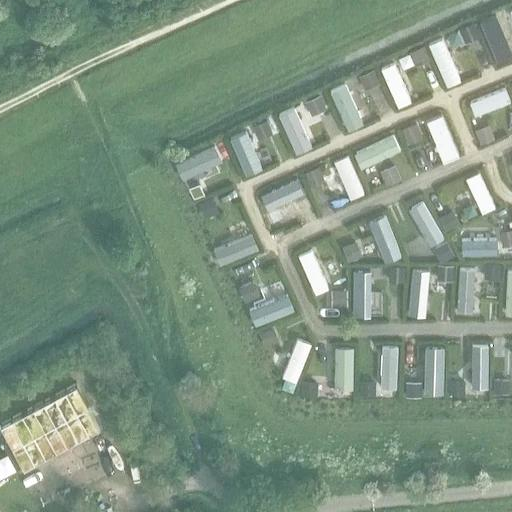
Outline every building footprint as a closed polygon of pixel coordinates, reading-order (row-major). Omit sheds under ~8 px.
[(481,22),(497,59),(510,54),(494,16),(481,22)] [(459,28),(465,42),(480,35),(474,21),(459,28)] [(428,43),(447,85),(460,79),(442,37),(428,43)] [(409,51),(416,65),(430,59),(424,44),(409,51)] [(381,68),(398,106),(410,101),(393,63),(381,68)] [(359,75),(365,89),(379,83),(373,69),(359,75)] [(329,88),(347,128),(360,123),(342,82),(329,88)] [(505,88),(470,101),(475,114),(510,100),(505,88)] [(309,99),(315,114),(329,108),(323,93),(309,99)] [(307,143),(293,110),(280,115),(295,148),(307,143)] [(427,120),(433,135),(448,129),(442,114),(427,120)] [(252,125),(258,139),(272,133),(266,119),(252,125)] [(474,129),(480,144),(495,138),(489,124),(474,129)] [(404,130),(421,168),(434,162),(417,125),(404,130)] [(232,137),(246,171),(257,166),(243,133),(232,137)] [(393,134),(354,152),(361,167),(400,148),(393,134)] [(209,147),(216,161),(230,154),(223,140),(209,147)] [(198,141),(187,146),(202,179),(213,174),(198,141)] [(334,161),(350,198),(363,192),(347,155),(334,161)] [(206,190),(192,158),(181,163),(195,195),(206,190)] [(380,170),(386,184),(401,178),(395,164),(380,170)] [(304,172),(310,186),(325,180),(319,166),(304,172)] [(466,178),(482,212),(495,206),(478,172),(466,178)] [(299,177),(266,192),(271,204),(304,189),(299,177)] [(212,197),(198,203),(204,217),(219,211),(212,197)] [(409,208),(432,246),(444,239),(422,201),(409,208)] [(281,208),(268,214),(274,228),(288,222),(281,208)] [(452,209),(439,217),(446,231),(460,223),(452,209)] [(371,220),(386,258),(399,253),(384,215),(371,220)] [(488,216),(452,234),(459,248),(495,230),(488,216)] [(511,228),(499,231),(502,246),(511,244),(511,228)] [(252,235),(218,250),(224,263),(258,248),(252,235)] [(356,240),(342,246),(348,261),(362,255),(356,240)] [(446,240),(433,248),(441,262),(454,254),(446,240)] [(299,255),(315,293),(328,287),(311,249),(299,255)] [(452,280),(453,265),(438,264),(437,279),(452,280)] [(484,264),(484,279),(499,279),(500,265),(484,264)] [(511,264),(506,264),(503,304),(511,304),(511,264)] [(389,266),(389,281),(404,282),(405,266),(389,266)] [(354,268),(353,305),(367,306),(368,269),(354,268)] [(459,272),(456,315),(468,316),(471,273),(459,272)] [(411,276),(408,311),(422,312),(425,277),(411,276)] [(252,281),(238,287),(244,301),(258,295),(252,281)] [(332,305),(347,305),(347,289),(331,289),(332,305)] [(286,299),(259,310),(264,323),(291,311),(286,299)] [(273,326),(259,332),(265,346),(279,340),(273,326)] [(297,337),(282,376),(295,382),(311,342),(297,337)] [(395,387),(397,346),(382,345),(380,386),(395,387)] [(473,345),(472,383),(486,383),(487,345),(473,345)] [(352,388),(353,346),(335,346),(334,388),(352,388)] [(427,346),(427,392),(442,392),(442,346),(427,346)] [(452,373),(470,374),(471,359),(453,358),(452,373)] [(493,378),(493,393),(508,393),(509,378),(493,378)] [(449,379),(448,394),(464,394),(464,379),(449,379)] [(359,380),(359,395),(375,395),(375,380),(359,380)] [(99,425),(76,381),(0,422),(23,466),(99,425)] [(301,381),(301,396),(317,396),(317,381),(301,381)] [(405,381),(405,396),(421,397),(421,381),(405,381)]
